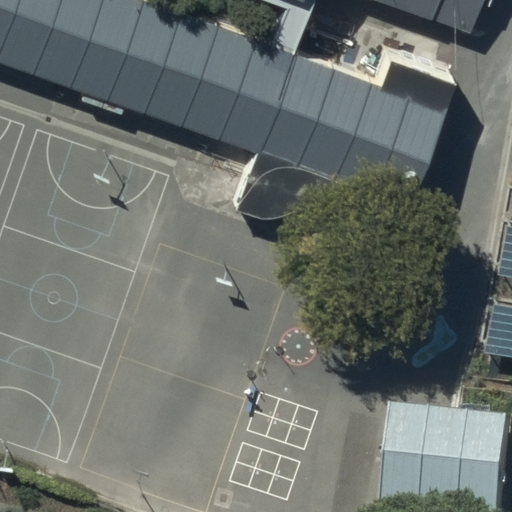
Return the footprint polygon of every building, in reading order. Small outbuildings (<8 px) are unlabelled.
[(454,39),(326,0),(0,0),(0,29),(417,158),(454,39)] [(346,0),(470,37),(481,0),(346,0)] [(511,276),(511,220),(501,219),(492,273),(511,276)] [(0,408),(170,469),(172,463),(238,487),(272,392),(248,384),(261,348),(197,325),(188,350),(0,282),(0,408)] [(511,359),(511,304),(487,300),(478,354),(511,359)] [(505,511),(511,445),(511,421),(390,408),(377,511),(505,511)]
